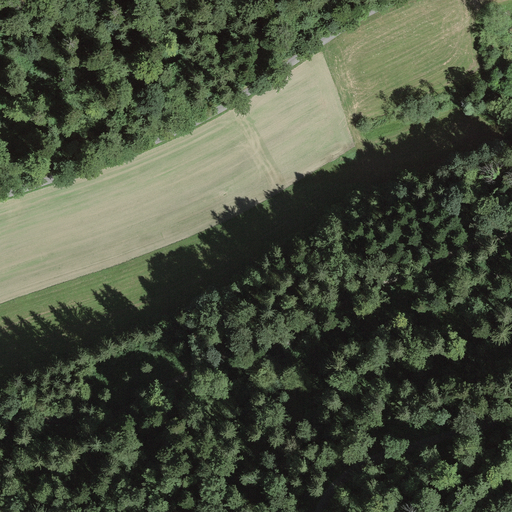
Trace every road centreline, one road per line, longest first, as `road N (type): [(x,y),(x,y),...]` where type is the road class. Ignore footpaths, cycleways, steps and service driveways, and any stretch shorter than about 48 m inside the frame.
road 1 (track): [(511,234),(385,281),(117,413),(76,421),(0,417)]
road 2 (track): [(316,511),(332,482),(361,461),(511,413)]
